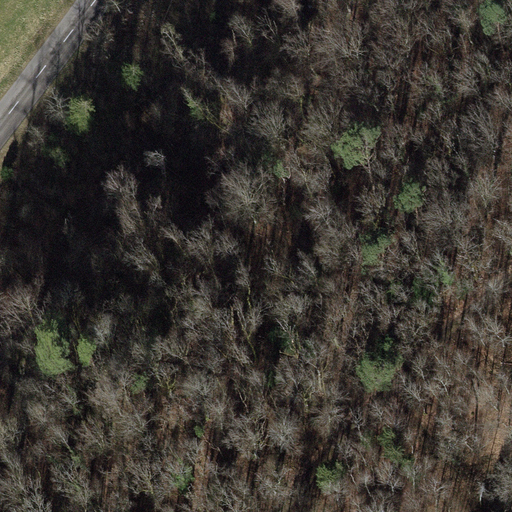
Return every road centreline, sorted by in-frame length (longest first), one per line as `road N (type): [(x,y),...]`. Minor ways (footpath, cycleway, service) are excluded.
road 1 (track): [(284,511),(414,367),(511,278)]
road 2 (tertiary): [(0,136),(97,0)]
